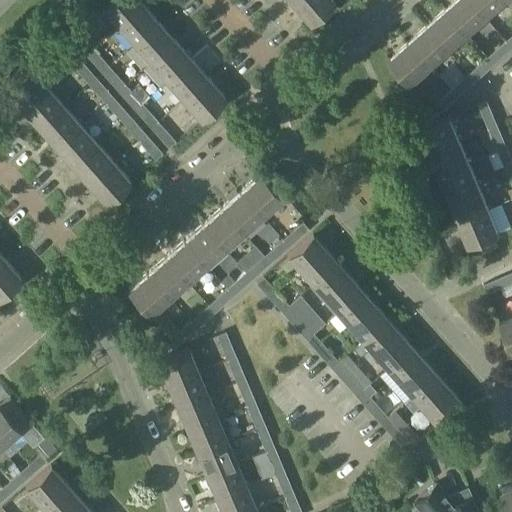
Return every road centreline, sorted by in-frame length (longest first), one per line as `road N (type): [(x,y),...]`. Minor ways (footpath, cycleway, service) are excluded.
road 1 (residential): [(511,403),(258,125)]
road 2 (residential): [(179,511),(84,279)]
road 3 (residential): [(84,279),(258,125)]
road 4 (residential): [(258,125),(399,0)]
road 5 (residential): [(374,473),(511,415)]
